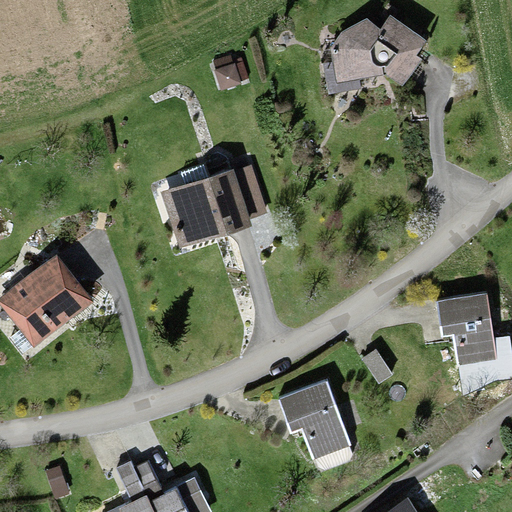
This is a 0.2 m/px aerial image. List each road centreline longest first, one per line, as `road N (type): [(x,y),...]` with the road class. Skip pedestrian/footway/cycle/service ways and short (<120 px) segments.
road 1 (residential): [(511,182),(395,282),(319,331),(202,386),(108,417),(0,433)]
road 2 (residential): [(362,511),(511,408)]
road 3 (track): [(0,142),(147,101)]
